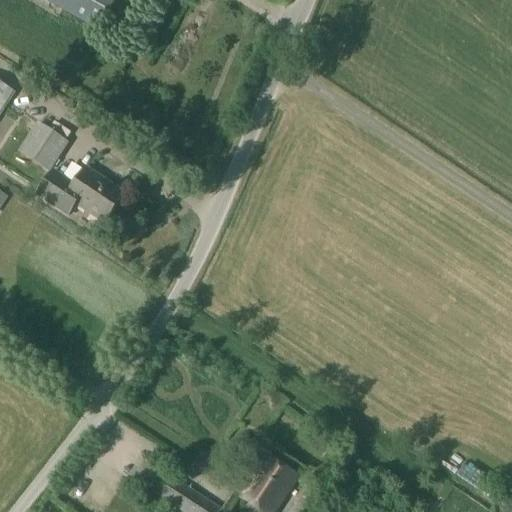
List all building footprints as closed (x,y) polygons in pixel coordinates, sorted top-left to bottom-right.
[(39,0),(49,6),(100,33),(117,0),(39,0)] [(0,115),(14,94),(0,84),(0,115)] [(38,125),(19,154),(50,176),(69,146),(55,135),(38,125)] [(52,174),(37,198),(67,217),(73,207),(104,227),(107,222),(122,199),(124,196),(85,171),(74,187),(52,174)] [(217,511),(140,460),(128,478),(179,511),(217,511)] [(254,481),(242,500),(260,511),(277,511),(298,479),(268,460),(264,467),(256,462),(247,476),(254,481)] [(66,511),(53,503),(46,511),(66,511)]
